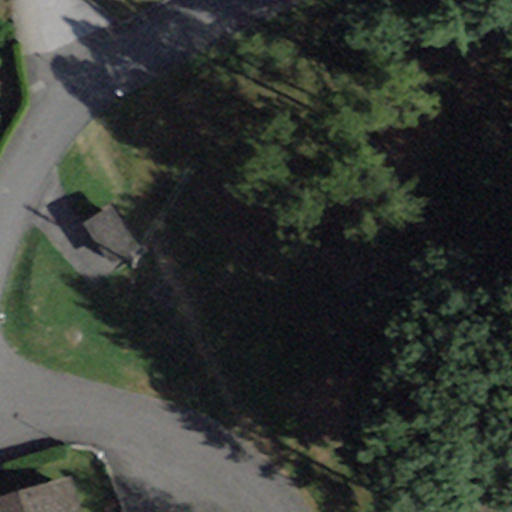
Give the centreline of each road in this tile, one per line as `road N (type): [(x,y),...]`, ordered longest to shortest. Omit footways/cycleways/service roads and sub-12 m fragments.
road 1 (residential): [(287,511),(202,443),(0,379)]
road 2 (residential): [(51,95),(226,0)]
road 3 (residential): [(0,225),(51,95)]
